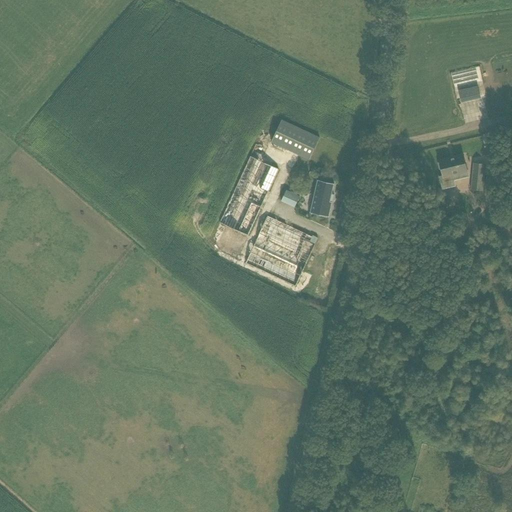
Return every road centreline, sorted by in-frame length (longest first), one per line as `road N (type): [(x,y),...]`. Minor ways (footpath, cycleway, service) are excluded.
road 1 (unclassified): [(290,511),(380,141),(391,0)]
road 2 (track): [(380,141),(399,144),(511,119)]
